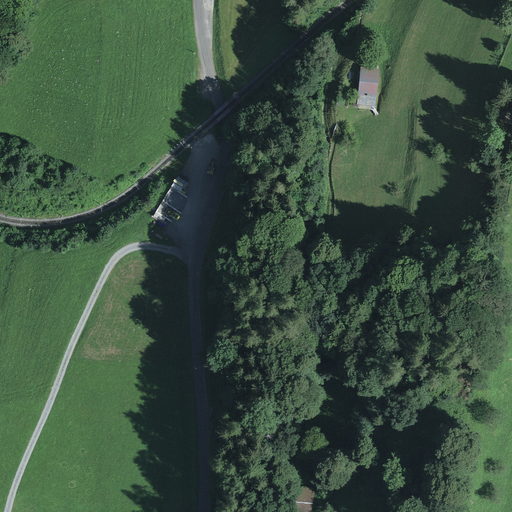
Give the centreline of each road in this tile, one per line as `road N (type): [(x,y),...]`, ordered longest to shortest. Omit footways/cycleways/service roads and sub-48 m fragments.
road 1 (unclassified): [(198,0),(227,136),(193,277),(203,511)]
road 2 (track): [(195,261),(145,245),(110,263),(7,511)]
